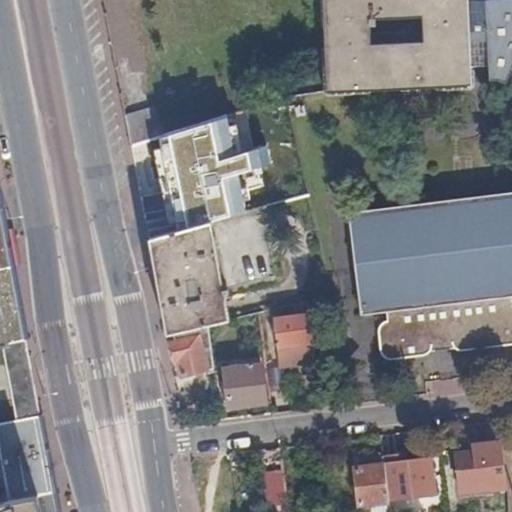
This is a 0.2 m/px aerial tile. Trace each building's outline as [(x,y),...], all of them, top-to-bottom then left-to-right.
[(469,39),(466,0),(323,0),(328,90),(471,84),(471,67),(469,39)] [(511,0),(466,0),(469,39),(486,39),(488,67),(488,80),(499,79),(506,83),(511,70),(511,0)] [(471,67),(488,67),(486,39),(469,39),(471,67)] [(132,148),(166,137),(157,109),(127,119),(132,148)] [(217,161),(205,124),(179,133),(185,152),(183,153),(199,204),(228,195),(222,180),(228,177),(222,159),(217,161)] [(458,350),(511,343),(511,305),(511,296),(511,295),(511,191),(348,211),(351,244),(360,314),(391,311),(392,319),(385,321),(382,325),(385,352),(389,357),(428,354),(431,351),(432,343),(440,342),(451,341),(455,348),(458,350)] [(0,316),(5,343),(27,339),(0,198),(0,316)] [(146,222),(150,241),(194,229),(189,210),(183,211),(182,209),(166,214),(167,216),(146,222)] [(211,224),(223,292),(228,294),(275,283),(261,210),(211,224)] [(223,292),(211,224),(194,229),(150,241),(167,336),(175,334),(208,326),(229,322),(223,292)] [(278,351),(313,345),(310,315),(275,319),(278,351)] [(182,377),(214,370),(208,326),(175,334),(178,343),(172,344),(176,362),(179,362),(182,377)] [(36,383),(27,339),(5,343),(14,388),(20,419),(42,415),(36,383)] [(431,351),(455,348),(451,341),(440,342),(432,343),(431,351)] [(266,404),(262,366),(225,370),(230,408),(266,404)] [(0,423),(0,439),(11,500),(32,497),(56,492),(42,415),(20,419),(0,423)] [(460,494),(508,489),(499,423),(479,426),(483,452),(456,456),(460,494)] [(389,511),(388,503),(383,458),(382,454),(370,457),(370,468),(355,470),(360,506),(371,505),(382,504),(382,511),(389,511)] [(383,458),(388,503),(436,497),(431,458),(403,461),(402,456),(383,458)] [(370,468),(370,457),(354,459),(355,470),(370,468)] [(198,468),(202,511),(238,511),(234,465),(198,468)] [(288,505),(283,470),(264,472),(269,507),(288,505)] [(32,497),(35,511),(59,511),(56,492),(32,497)] [(0,511),(35,511),(32,497),(11,500),(0,502),(0,511)]
